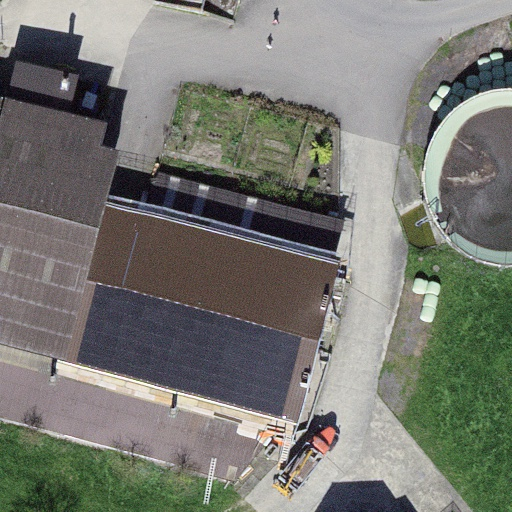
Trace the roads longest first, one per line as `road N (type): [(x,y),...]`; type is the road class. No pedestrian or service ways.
road 1 (unknown): [(374,11),(391,187),(350,459)]
road 2 (track): [(350,0),(226,51),(35,4)]
road 3 (track): [(498,0),(422,19),(350,0)]
